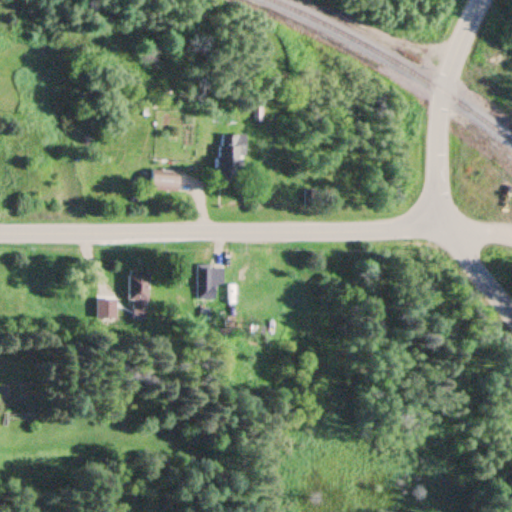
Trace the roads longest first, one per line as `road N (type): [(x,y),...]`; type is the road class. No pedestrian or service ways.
road 1 (residential): [(0,231),(362,232),(440,223)]
road 2 (residential): [(440,223),(436,113),(459,30),(478,0)]
